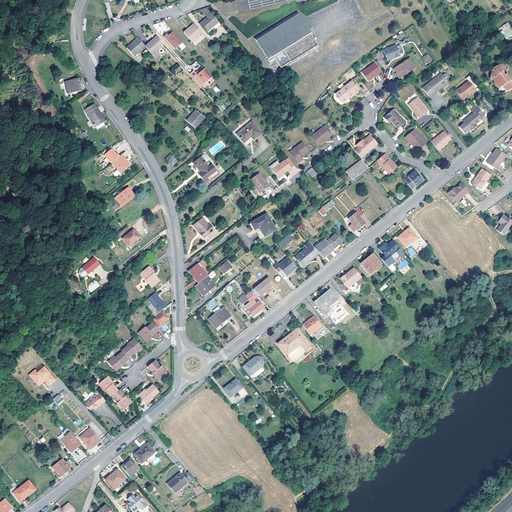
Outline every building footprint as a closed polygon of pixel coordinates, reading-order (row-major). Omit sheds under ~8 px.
[(215,29),(219,26),(221,24),(206,7),(204,8),(200,9),(207,17),(205,19),(200,23),(207,32),(212,28),(213,27),(215,29)] [(297,12),(254,39),(269,63),(285,53),(291,62),(317,45),(297,12)] [(498,28),(506,39),(511,34),(511,33),(508,28),(510,26),(507,22),(498,28)] [(201,31),(195,23),(184,31),(190,39),(192,41),(200,36),(198,33),(201,31)] [(167,33),(164,36),(175,49),(183,42),(173,31),(170,34),(169,36),(167,33)] [(157,51),(164,44),(158,36),(147,46),(154,54),(154,55),(158,58),(161,55),(157,51)] [(138,38),(128,48),(135,55),(145,46),(138,38)] [(400,47),(399,46),(396,47),(396,46),(395,46),(384,50),(384,51),(387,60),(388,61),(400,56),(399,55),(401,54),(402,52),(400,47)] [(431,61),(427,55),(423,57),(427,64),(431,61)] [(416,68),(410,59),(394,70),(397,74),(400,78),(416,68)] [(178,62),(169,70),(172,73),(180,66),(178,62)] [(381,72),(375,64),(362,73),(369,81),(381,72)] [(498,67),(497,67),(493,69),(492,71),(493,72),(492,74),(491,77),(492,79),(495,82),(495,84),(497,86),(500,89),(502,87),(504,91),(507,89),(508,89),(509,90),(511,89),(511,88),(511,86),(511,85),(508,81),(507,80),(509,78),(508,76),(507,73),(504,75),(504,70),(505,69),(502,65),(501,65),(498,67)] [(193,70),(189,73),(201,86),(212,77),(204,68),(196,74),(193,70)] [(66,80),(68,93),(81,90),(80,86),(79,86),(79,82),(80,82),(79,80),(79,77),(66,80)] [(449,85),(442,77),(438,79),(437,78),(422,89),(430,99),(435,95),(434,94),(441,88),(443,87),(444,89),(449,85)] [(342,90),(336,94),(342,102),(359,91),(352,82),(342,90)] [(473,94),(476,92),(468,82),(455,92),(462,100),(466,98),(467,96),(472,93),(473,94)] [(476,98),(467,105),(469,107),(477,100),(476,98)] [(409,105),(419,118),(427,112),(422,105),(421,106),(416,99),(409,105)] [(146,104),(143,101),(138,106),(141,109),(146,104)] [(85,109),(86,110),(95,126),(103,122),(104,122),(94,105),(89,108),(85,109)] [(484,116),(477,107),(472,111),(474,114),(469,118),(470,119),(464,123),(471,131),(475,128),(474,126),(475,125),(482,120),(481,119),(484,116)] [(404,122),(394,110),(385,118),(389,123),(391,121),(398,128),(404,122)] [(195,113),(193,112),(187,120),(196,128),(204,117),(196,111),(195,113)] [(252,122),(237,134),(244,142),(251,136),(253,139),(261,133),(252,122)] [(331,135),(324,126),(311,137),(317,146),(331,135)] [(414,132),(405,138),(412,146),(413,145),(418,151),(425,145),(414,132)] [(444,132),(430,142),(438,152),(444,147),(443,146),(447,143),(450,140),(449,139),(445,134),(444,132)] [(364,155),(377,145),(370,136),(364,141),(363,140),(356,145),(364,155)] [(308,151),(301,143),(289,153),(297,163),(302,160),(300,158),(308,151)] [(113,162),(118,158),(115,155),(114,156),(110,151),(103,156),(110,165),(113,162)] [(496,170),(505,157),(496,151),(486,164),(496,170)] [(131,164),(123,154),(118,158),(113,162),(121,172),(131,164)] [(385,154),(376,161),(388,175),(397,169),(385,154)] [(177,161),(173,156),(167,161),(171,166),(177,161)] [(204,183),(217,173),(212,166),(209,168),(200,157),(193,163),(201,174),(199,175),(204,183)] [(367,167),(361,159),(346,171),(352,179),(358,174),(359,174),(361,173),(361,172),(364,170),(365,170),(366,168),(367,167)] [(290,168),(284,160),(271,171),(277,178),(290,168)] [(307,171),(312,177),(316,174),(311,168),(307,171)] [(490,176),(481,170),(471,183),(477,188),(477,189),(482,193),(488,184),(485,182),(490,176)] [(415,187),(423,181),(416,172),(405,180),(405,181),(411,189),(415,186),(415,187)] [(258,175),(250,181),(259,193),(267,187),(258,175)] [(274,186),(269,177),(265,179),(270,188),(274,186)] [(456,189),(463,197),(468,192),(461,185),(456,189)] [(128,187),(116,197),(122,205),(130,199),(131,200),(135,197),(128,187)] [(450,192),(458,201),(463,197),(456,189),(455,190),(454,189),(450,192)] [(448,194),(456,203),(458,201),(450,192),(448,194)] [(333,205),(330,201),(322,208),(325,212),(333,205)] [(302,222),(307,218),(301,210),(295,214),(302,222)] [(357,231),(365,224),(356,214),(348,220),(352,225),(349,227),(349,228),(353,232),(354,232),(356,230),(357,231)] [(262,231),(265,236),(275,230),(266,215),(249,225),(253,231),(258,228),(261,232),(262,231)] [(511,222),(503,216),(495,228),(497,231),(503,236),(511,222)] [(202,218),(193,226),(203,238),(214,229),(209,224),(208,225),(202,218)] [(410,243),(417,238),(410,229),(402,235),(402,234),(397,238),(404,246),(409,242),(410,243)] [(134,230),(122,239),(128,246),(139,238),(134,230)] [(336,234),(327,241),(333,250),(342,242),(336,234)] [(293,239),(289,235),(279,242),(282,245),(289,240),(290,241),(293,239)] [(327,241),(325,240),(315,248),(323,258),(333,250),(327,241)] [(400,249),(393,241),(387,245),(386,247),(384,245),(379,249),(387,259),(400,249)] [(318,254),(309,243),(306,246),(307,248),(296,257),(303,266),(318,254)] [(380,265),(373,255),(361,265),(369,274),(380,265)] [(288,257),(281,263),(289,273),(297,268),(288,257)] [(87,275),(100,265),(94,259),(79,271),(83,277),(87,274),(87,275)] [(227,261),(221,266),(225,271),(231,267),(227,261)] [(286,276),(289,273),(281,263),(279,264),(277,262),(272,266),(277,272),(281,270),(286,276)] [(197,264),(188,270),(198,283),(207,276),(197,264)] [(151,288),(159,281),(153,274),(154,272),(150,268),(141,275),(151,288)] [(360,277),(353,269),(340,280),(347,288),(355,282),(360,277)] [(213,285),(207,276),(198,283),(195,286),(203,296),(207,292),(206,291),(213,285)] [(268,278),(254,290),(257,294),(259,297),(270,289),(271,290),(274,288),(273,286),(273,285),(268,278)] [(88,284),(92,291),(100,287),(96,280),(88,284)] [(355,282),(347,288),(351,292),(359,286),(355,282)] [(382,291),(388,287),(385,283),(379,288),(382,291)] [(330,290),(320,298),(321,300),(316,304),(324,314),(329,310),(327,308),(331,304),(337,299),(330,290)] [(86,300),(90,296),(86,291),(82,295),(86,300)] [(147,300),(158,314),(168,306),(159,295),(158,296),(156,292),(147,300)] [(241,305),(248,300),(245,296),(241,299),(240,298),(238,299),(238,300),(239,302),(241,305)] [(264,308),(258,301),(256,303),(253,300),(245,307),(253,317),(259,312),(264,308)] [(230,316),(223,307),(209,319),(216,328),(230,316)] [(160,330),(164,335),(167,333),(161,325),(162,325),(164,325),(165,324),(166,322),(169,319),(164,311),(153,320),(159,328),(158,328),(160,330)] [(313,317),(302,325),(306,330),(314,341),(321,336),(316,330),(321,326),(313,317)] [(330,317),(323,321),(329,330),(336,325),(330,317)] [(153,336),(160,330),(158,328),(154,323),(147,329),(146,328),(139,334),(146,342),(153,336)] [(306,330),(302,325),(297,329),(300,334),(306,330)] [(297,329),(278,344),(292,362),(305,352),(306,352),(312,348),(300,334),(297,329)] [(123,353),(128,359),(134,354),(141,348),(134,340),(127,345),(128,346),(122,351),(123,353)] [(122,365),(129,360),(128,359),(123,353),(116,358),(115,357),(108,363),(115,371),(122,365)] [(254,357),(245,364),(252,374),(263,366),(264,364),(264,361),(263,359),(261,357),(259,356),(256,356),(254,357)] [(156,362),(149,368),(154,374),(160,381),(168,374),(162,367),(161,368),(156,362)] [(252,374),(245,364),(242,367),(252,379),(265,369),(263,366),(252,374)] [(37,372),(31,378),(37,385),(43,379),(44,381),(48,386),(55,380),(44,367),(37,372)] [(28,375),(31,378),(37,372),(35,369),(28,375)] [(106,391),(111,398),(113,396),(118,392),(113,385),(107,378),(99,385),(105,392),(106,391)] [(237,393),(243,389),(236,380),(224,389),(231,398),(237,393)] [(153,398),(160,393),(154,386),(147,391),(140,397),(147,405),(154,399),(153,398)] [(247,394),(243,389),(237,393),(242,398),(247,394)] [(118,392),(113,396),(118,403),(118,404),(123,411),(131,404),(125,397),(120,391),(118,392)] [(94,396),(84,404),(90,410),(96,405),(98,404),(100,402),(101,403),(105,401),(99,393),(95,397),(94,396)] [(58,395),(50,401),(53,403),(60,397),(58,395)] [(37,438),(40,436),(34,426),(30,428),(37,438)] [(81,437),(90,430),(88,427),(79,434),(81,437)] [(90,449),(100,441),(91,429),(90,430),(81,437),(80,438),(90,449)] [(71,433),(60,441),(64,446),(66,445),(71,451),(80,444),(77,440),(75,437),(71,433)] [(134,454),(142,463),(154,452),(146,444),(134,454)] [(129,476),(139,468),(131,458),(121,467),(129,476)] [(62,460),(52,468),(60,478),(64,474),(70,470),(62,460)] [(117,470),(106,480),(113,489),(124,479),(117,470)] [(192,482),(195,479),(188,471),(185,474),(184,472),(181,475),(180,473),(167,483),(175,492),(190,480),(192,482)] [(14,494),(20,502),(35,491),(29,482),(14,494)] [(130,498),(131,499),(129,501),(128,502),(126,504),(129,507),(133,511),(140,507),(142,509),(146,506),(147,505),(137,494),(133,497),(132,496),(130,498)] [(0,504),(0,511),(7,511),(12,508),(5,500),(0,504)]
